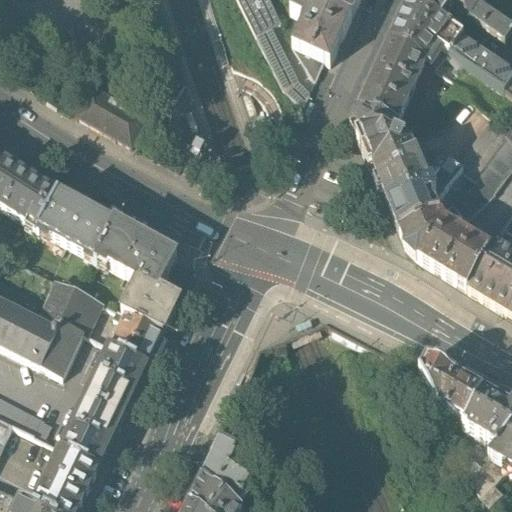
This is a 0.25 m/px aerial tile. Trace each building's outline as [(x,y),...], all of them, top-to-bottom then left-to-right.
[(234,0),(255,42),(269,36),(268,36),(281,29),(266,0),(234,0)] [(361,0),(305,0),(302,7),(351,23),(361,0)] [(410,0),(409,4),(440,26),(444,20),(454,6),(458,0),(410,0)] [(462,0),(458,0),(454,6),(458,11),(464,15),(465,20),(506,50),(511,40),(511,34),(465,2),(462,0)] [(390,45),(426,69),(437,52),(449,61),(450,60),(461,44),(462,43),(440,26),(409,4),(396,34),(390,45)] [(339,49),(351,23),(302,7),(297,6),(291,20),(310,29),(307,37),(301,35),(293,54),(324,69),(330,71),(339,49)] [(38,15),(9,11),(6,36),(20,38),(34,40),(38,15)] [(269,36),(255,42),(283,95),(303,114),(309,100),(296,88),(269,36)] [(511,79),(461,44),(450,60),(487,84),(511,103),(511,79)] [(356,121),(353,127),(391,144),(394,137),(426,69),(390,45),(380,66),(371,88),(356,121)] [(315,89),(324,69),(293,54),(315,89)] [(454,88),(438,105),(455,121),(472,101),(454,88)] [(92,95),(76,123),(131,153),(147,124),(92,95)] [(268,126),(257,123),(254,133),(265,136),(268,126)] [(491,124),(455,172),(463,177),(476,187),(508,144),(507,144),(510,140),(491,124)] [(367,160),(375,180),(415,163),(411,154),(391,144),(353,127),(367,160)] [(205,147),(195,142),(191,151),(200,156),(205,147)] [(511,148),(508,144),(476,187),(494,200),(511,175),(511,148)] [(450,167),(439,160),(431,169),(421,174),(429,190),(450,167)] [(380,193),(387,208),(429,190),(421,174),(415,163),(375,180),(380,193)] [(450,167),(429,190),(387,208),(393,223),(399,238),(440,221),(435,210),(463,177),(455,172),(450,167)] [(58,205),(4,173),(0,179),(0,216),(38,240),(58,205)] [(494,200),(476,187),(452,210),(467,227),(495,200),(494,200)] [(115,235),(58,205),(38,240),(97,271),(115,235)] [(443,230),(440,221),(399,238),(407,254),(418,266),(448,284),(467,295),(489,257),(443,230)] [(176,266),(115,235),(97,271),(129,287),(129,286),(139,291),(159,301),(176,266)] [(511,322),(511,256),(495,247),(489,257),(467,295),(492,310),(511,322)] [(122,324),(126,327),(127,326),(163,344),(179,312),(162,303),(159,301),(139,291),(130,308),(122,324)] [(40,324),(62,335),(84,345),(87,347),(102,314),(55,293),(40,324)] [(0,313),(0,359),(40,379),(62,335),(40,324),(37,331),(0,313)] [(126,327),(111,358),(148,376),(156,359),(163,344),(127,326),(126,327)] [(62,390),(84,345),(62,335),(40,379),(45,381),(62,390)] [(110,358),(85,410),(123,427),(136,400),(148,376),(111,358),(110,358)] [(465,427),(483,394),(427,363),(419,376),(439,415),(446,411),(448,412),(446,416),(465,427)] [(494,453),(511,433),(511,410),(483,394),(465,427),(462,431),(486,444),(486,445),(494,453)] [(44,429),(0,408),(0,431),(12,437),(35,448),(44,429)] [(110,452),(123,427),(85,410),(60,460),(98,478),(110,452)] [(0,462),(12,437),(0,431),(0,462)] [(506,469),(511,472),(511,433),(494,453),(481,467),(471,478),(479,496),(482,493),(489,499),(498,490),(491,484),(506,469)] [(220,448),(202,484),(237,511),(251,493),(238,457),(220,448)] [(464,465),(471,478),(481,467),(471,457),(464,465)] [(81,511),(98,478),(60,460),(34,511),(81,511)] [(202,484),(190,509),(193,511),(238,511),(237,511),(202,484)] [(501,493),(498,490),(489,499),(482,493),(479,496),(489,505),(501,493)]
